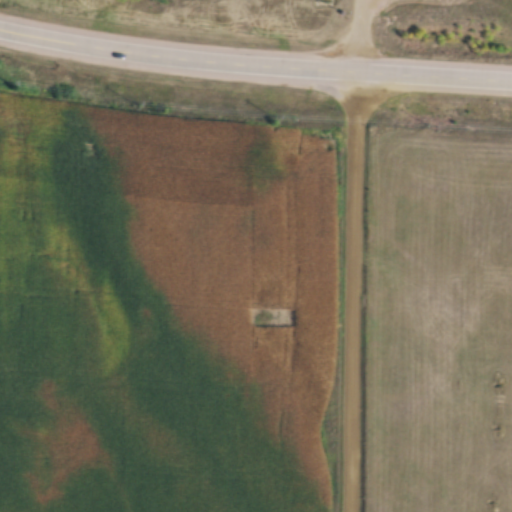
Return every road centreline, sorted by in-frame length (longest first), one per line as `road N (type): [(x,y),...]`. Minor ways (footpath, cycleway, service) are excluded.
road 1 (primary): [(511,82),(192,61),(0,30)]
road 2 (residential): [(352,511),(356,73)]
